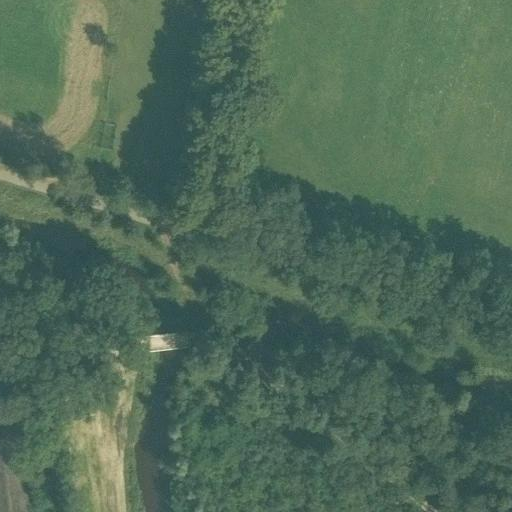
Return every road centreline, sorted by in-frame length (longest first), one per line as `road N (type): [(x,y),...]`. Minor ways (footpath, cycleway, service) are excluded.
road 1 (unclassified): [(0,175),(144,219),(187,219),(208,183),(234,0)]
road 2 (track): [(187,340),(208,341),(258,365),(431,511)]
road 3 (track): [(0,364),(147,345)]
